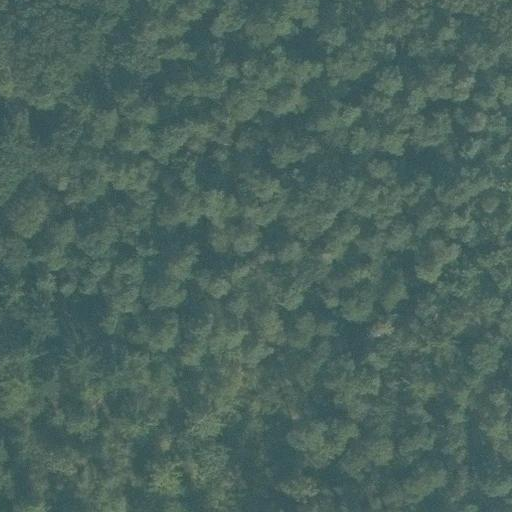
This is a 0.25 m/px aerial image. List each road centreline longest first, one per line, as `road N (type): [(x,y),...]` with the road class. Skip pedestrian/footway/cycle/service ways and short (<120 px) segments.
road 1 (track): [(2,192),(511,340)]
road 2 (track): [(22,0),(41,135),(2,192)]
road 3 (track): [(41,135),(125,0)]
